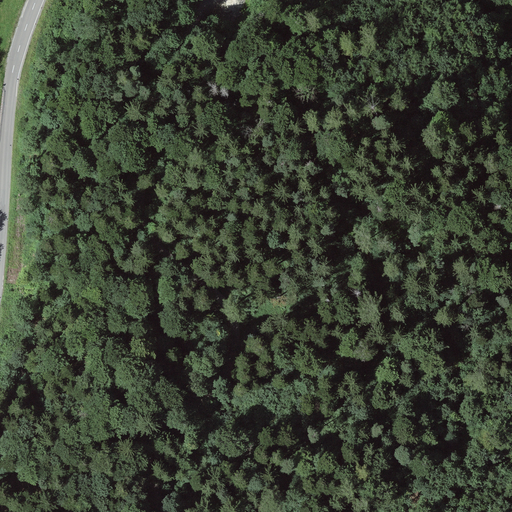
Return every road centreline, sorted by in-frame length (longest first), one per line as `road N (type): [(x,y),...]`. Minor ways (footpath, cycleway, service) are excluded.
road 1 (track): [(200,0),(149,118),(141,200),(146,229),(229,309),(236,337),(231,366),(215,390),(150,437),(146,476),(175,511)]
road 2 (track): [(463,511),(464,431),(439,289),(398,231),(344,193),(314,159),(331,86),(351,46),(392,0)]
road 3 (track): [(344,193),(341,210),(383,299),(383,351),(269,511)]
road 4 (tertiary): [(0,235),(9,98),(36,0)]
